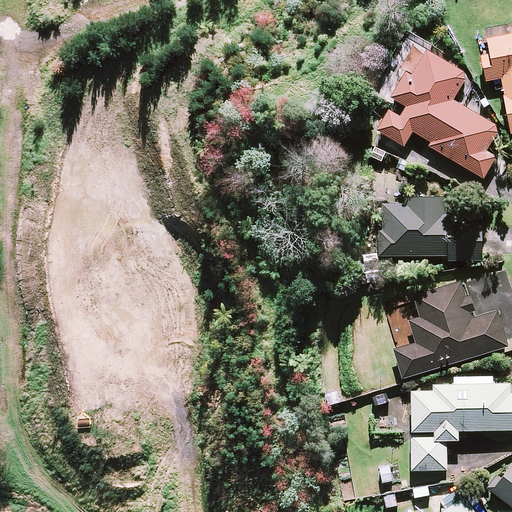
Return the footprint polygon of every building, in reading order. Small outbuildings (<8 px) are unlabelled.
[(511,34),(485,40),(488,56),(483,57),(487,80),(499,78),(509,134),(511,133),(511,34)] [(466,75),(429,53),(413,44),(405,58),(410,61),(387,99),(394,103),(377,132),(403,147),(411,132),(430,143),(427,147),(482,179),(495,157),(484,151),(498,128),(451,100),(466,75)] [(441,213),(442,198),(403,198),(403,203),(380,202),(379,256),(479,258),(480,229),(449,228),(450,214),(441,213)] [(473,318),(462,282),(412,297),(414,303),(389,310),(400,349),(395,350),(403,378),(507,347),(497,311),(473,318)] [(488,384),(488,377),(453,377),(453,385),(428,385),(428,391),(409,391),(410,470),(445,470),(445,441),(456,441),(456,431),(511,429),(511,393),(508,393),(508,384),(488,384)] [(511,511),(511,462),(489,490),(511,508),(511,511)] [(471,511),(455,487),(430,503),(435,511),(471,511)]
